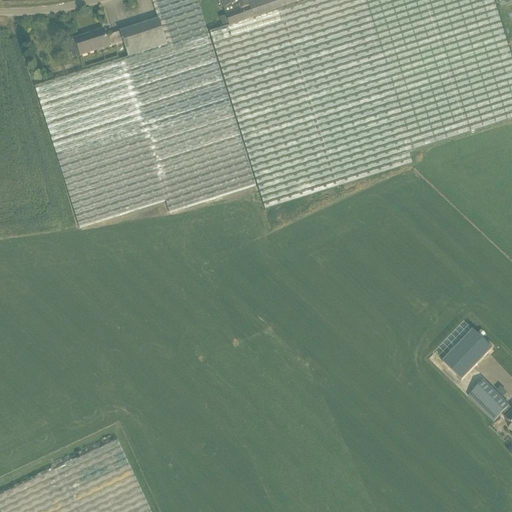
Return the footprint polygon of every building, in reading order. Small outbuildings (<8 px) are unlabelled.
[(169,213),(256,186),(196,0),(152,0),(158,20),(106,37),(104,31),(89,35),(90,37),(86,38),(86,36),(76,40),(81,56),(109,47),(109,48),(124,43),(129,58),(35,88),(80,228),(166,201),(169,213)] [(247,0),(254,18),(230,27),(223,29),(210,33),(265,211),(413,165),(409,153),(510,121),(511,120),(511,60),(493,0),(247,0)] [(221,0),(224,8),(226,8),(232,5),(235,12),(227,15),(227,16),(226,16),(230,27),(254,18),(247,0),(221,0)] [(226,16),(220,18),(223,29),(230,27),(226,16)] [(486,335),(481,331),(477,334),(482,339),(486,335)] [(443,364),(462,382),(492,350),(473,332),(443,364)] [(483,381),(468,397),(494,422),(501,415),(505,419),(511,425),(511,426),(509,429),(511,432),(511,410),(509,407),(496,394),(483,381)] [(501,387),(496,391),(501,398),(506,394),(501,387)] [(151,511),(150,511),(118,441),(0,495),(0,511),(151,511)]
